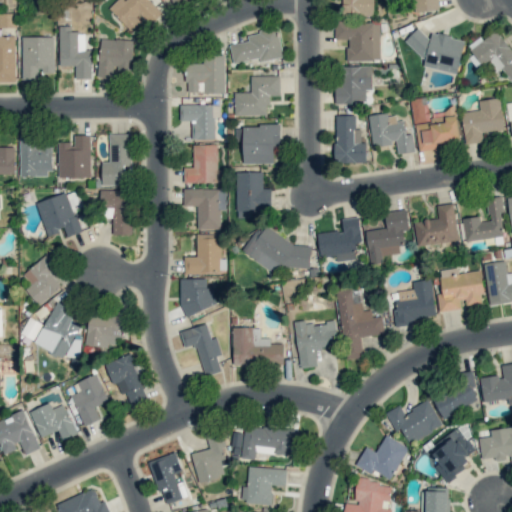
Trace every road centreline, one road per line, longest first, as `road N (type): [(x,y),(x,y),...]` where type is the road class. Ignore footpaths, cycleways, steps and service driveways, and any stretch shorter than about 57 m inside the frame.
road 1 (residential): [(191,415),(161,334),(163,68),(185,40),(246,12),(314,2)]
road 2 (residential): [(0,503),(231,400),(291,400),(352,419)]
road 3 (residential): [(316,511),(333,453),(371,396),(434,352),(511,334)]
road 4 (residential): [(316,197),(511,166)]
road 5 (residential): [(316,197),(313,0)]
road 6 (residential): [(0,109),(162,108)]
